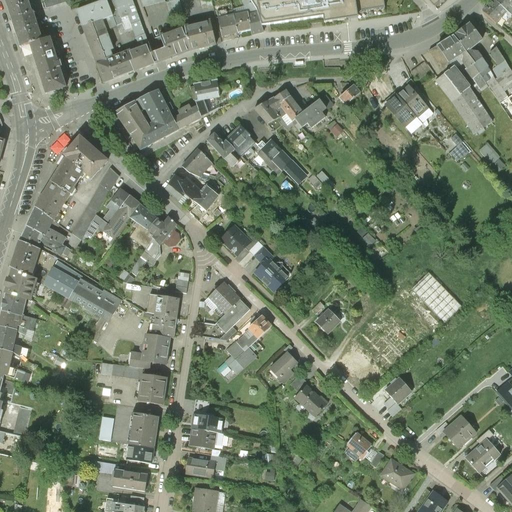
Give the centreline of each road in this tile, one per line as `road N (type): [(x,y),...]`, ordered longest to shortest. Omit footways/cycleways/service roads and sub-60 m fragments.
road 1 (residential): [(401,41),(231,59),(69,113)]
road 2 (residential): [(202,252),(435,471)]
road 3 (residential): [(150,190),(259,94),(289,82),(373,74),(394,59),(401,41)]
road 4 (residential): [(202,252),(162,511)]
